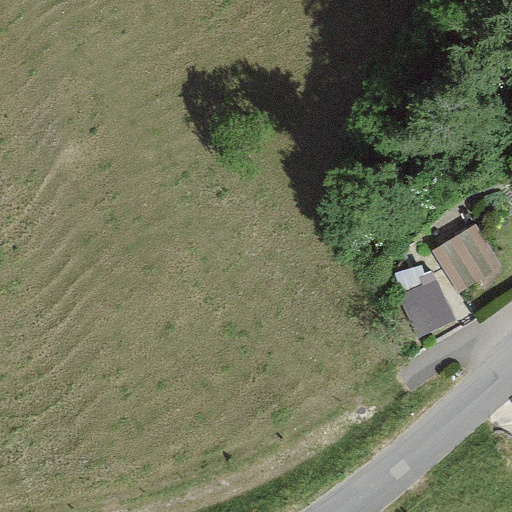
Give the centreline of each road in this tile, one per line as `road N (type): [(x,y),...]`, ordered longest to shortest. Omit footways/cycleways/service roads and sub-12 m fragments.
road 1 (track): [(511,338),(468,338),(285,462),(149,511)]
road 2 (tertiary): [(340,511),(511,367)]
